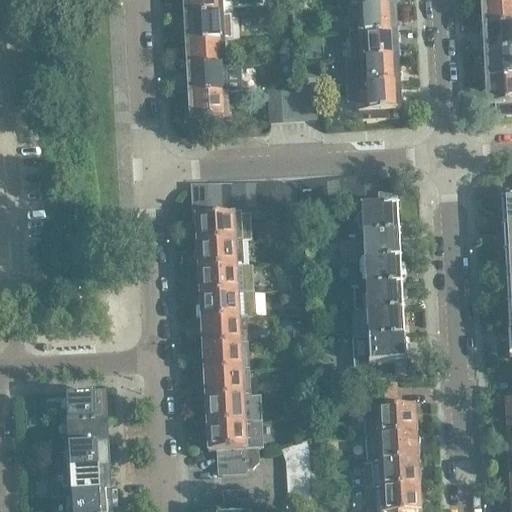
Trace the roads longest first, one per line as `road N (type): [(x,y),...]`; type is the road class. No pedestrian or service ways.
road 1 (residential): [(447,156),(467,511)]
road 2 (residential): [(152,171),(447,156)]
road 3 (residential): [(154,361),(152,171)]
road 4 (residential): [(152,171),(136,0)]
road 5 (residential): [(447,156),(439,0)]
road 6 (residential): [(0,370),(154,361)]
road 7 (residential): [(164,511),(154,361)]
